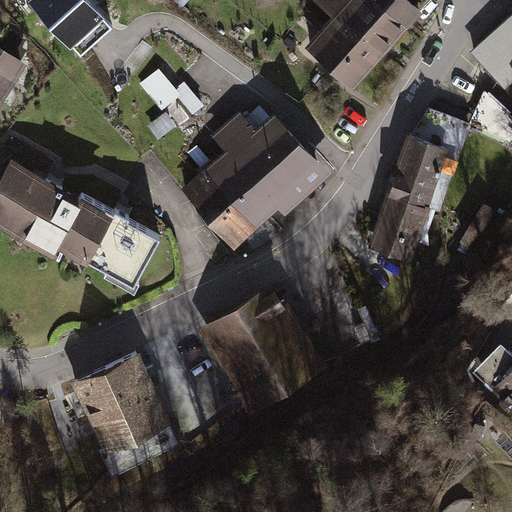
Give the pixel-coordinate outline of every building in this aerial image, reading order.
[(68,47),(104,17),(89,0),(38,0),(32,5),(68,47)] [(314,0),(332,15),(381,57),(408,25),(379,0),(314,0)] [(379,0),(408,25),(424,7),(422,5),(426,0),(379,0)] [(511,13),(472,50),(506,88),(511,84),(511,13)] [(354,88),(381,57),(332,15),(306,46),(354,88)] [(0,98),(25,57),(0,42),(0,98)] [(160,70),(143,84),(162,107),(179,94),(175,89),(160,70)] [(175,89),(179,94),(194,114),(204,106),(186,82),(175,89)] [(442,210),(472,123),(431,107),(414,133),(410,131),(372,245),(414,259),(432,206),(442,210)] [(181,189),(234,246),(280,205),(287,214),(333,170),(276,109),(259,124),(241,108),(213,133),(226,148),(181,189)] [(165,112),(149,125),(159,137),(176,124),(165,112)] [(13,154),(0,176),(0,220),(80,265),(85,256),(129,280),(155,231),(13,154)] [(485,202),(459,239),(481,254),(505,218),(485,202)] [(281,280),(201,325),(249,408),(328,363),(281,280)] [(367,304),(351,312),(364,338),(380,330),(367,304)] [(511,349),(503,341),(475,371),(511,410),(511,349)] [(143,350),(73,379),(101,446),(171,417),(143,350)] [(63,448),(49,405),(27,410),(37,453),(63,448)]
